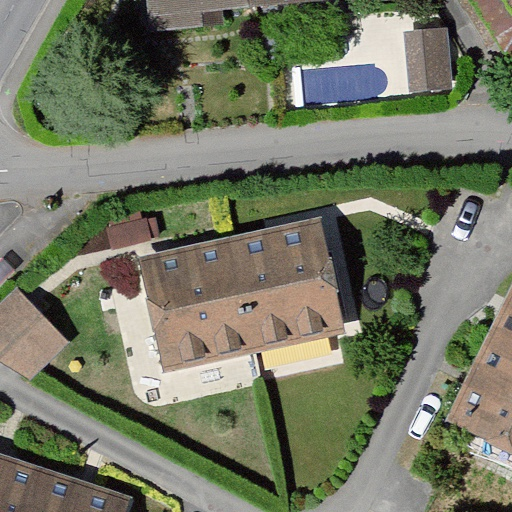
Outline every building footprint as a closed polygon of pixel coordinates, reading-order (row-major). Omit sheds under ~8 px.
[(358,25),(354,0),(147,0),(153,48),(358,25)] [(511,0),(497,0),(501,7),(511,27),(511,0)] [(449,36),(407,41),(415,110),(458,105),(449,36)] [(330,224),(150,256),(171,374),(350,342),(330,224)] [(72,344),(23,293),(0,314),(0,361),(33,381),(72,344)] [(511,313),(460,427),(511,450),(511,313)] [(133,511),(137,503),(0,457),(0,511),(133,511)]
